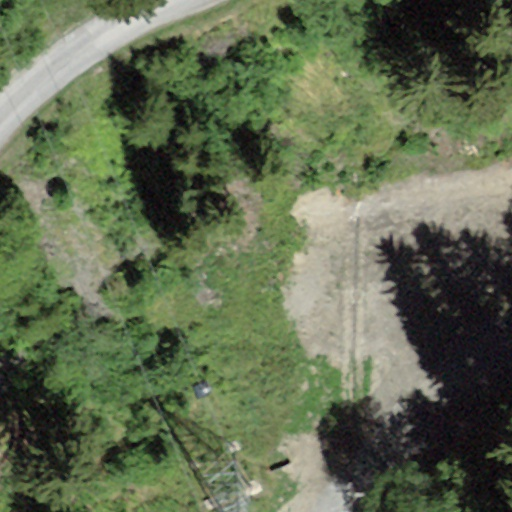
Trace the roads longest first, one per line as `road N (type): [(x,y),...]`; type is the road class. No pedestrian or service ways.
road 1 (track): [(511,337),(412,386),(319,485),(304,511)]
road 2 (unclassified): [(0,144),(69,83),(198,0)]
